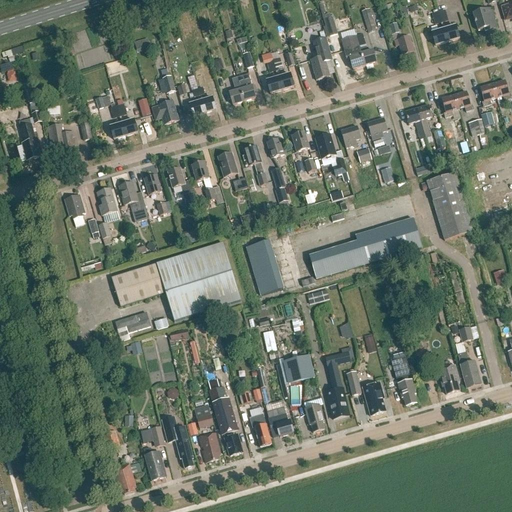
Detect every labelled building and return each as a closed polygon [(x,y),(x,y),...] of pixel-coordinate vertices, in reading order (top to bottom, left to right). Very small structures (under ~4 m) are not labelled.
[(506,22),(511,19),(511,4),(501,7),(506,22)] [(417,10),(411,12),(413,18),(419,16),(417,10)] [(497,30),(491,10),(473,15),(475,22),(474,23),(475,25),(476,24),(478,32),(487,30),(488,32),(497,30)] [(368,34),(376,32),(370,11),(362,13),(368,34)] [(382,20),(392,17),(390,11),(380,13),(382,20)] [(439,13),(442,24),(448,23),(445,12),(439,13)] [(435,27),(442,24),(439,13),(431,15),(435,27)] [(333,20),(330,21),(328,16),(322,17),(325,27),(324,28),(327,39),(330,38),(338,35),(333,20)] [(110,38),(121,35),(119,26),(107,29),(110,38)] [(393,36),(394,42),(396,48),(399,47),(402,57),(414,54),(410,38),(402,40),(400,35),(398,27),(390,29),(392,37),(393,36)] [(456,28),(444,31),(448,44),(459,40),(456,28)] [(104,29),(80,31),(81,51),(88,50),(88,44),(105,43),(104,29)] [(231,31),(225,33),(227,40),(233,39),(231,31)] [(436,47),(448,44),(444,31),(432,35),(436,47)] [(362,36),(355,38),(357,45),(359,45),(359,47),(358,48),(359,51),(360,51),(359,48),(365,46),(362,36)] [(357,45),(355,38),(342,42),(347,61),(350,60),(353,71),(365,68),(362,55),(361,55),(360,51),(359,51),(358,48),(359,47),(359,45),(357,45)] [(313,43),(318,60),(311,62),(317,82),(330,78),(326,63),(332,61),(325,39),(313,43)] [(148,40),(141,42),(144,52),(150,51),(148,40)] [(244,51),(245,55),(243,56),(247,71),(254,69),(250,54),(249,54),(248,50),(244,51)] [(373,52),(362,55),(365,68),(377,65),(373,52)] [(272,55),(277,72),(282,70),(278,54),(272,55)] [(292,54),(286,56),(289,68),(295,66),(292,54)] [(277,72),(272,55),(262,58),(264,65),(267,64),(269,74),(277,72)] [(125,60),(106,66),(109,75),(127,70),(125,60)] [(15,73),(7,75),(9,83),(17,81),(15,73)] [(255,87),(252,88),(249,76),(243,77),(237,79),(245,103),(256,100),(254,94),(257,93),(255,87)] [(291,76),(279,79),(282,92),(294,89),(291,76)] [(166,96),(175,94),(171,78),(162,80),(166,96)] [(245,103),(237,79),(232,80),(236,92),(227,95),(229,101),(231,100),(233,107),(245,103)] [(270,95),(282,92),(279,79),(267,83),(270,95)] [(511,100),(511,98),(511,95),(509,96),(506,84),(493,88),(497,100),(504,99),(505,102),(511,100)] [(177,88),(180,97),(187,95),(184,86),(177,88)] [(482,103),(483,109),(492,106),(490,102),(497,100),(493,88),(481,92),(484,103),(482,103)] [(33,89),(25,92),(28,103),(36,101),(33,89)] [(474,111),(472,106),(470,107),(467,96),(455,99),(458,111),(465,110),(466,114),(474,111)] [(109,98),(95,101),(98,110),(111,107),(109,98)] [(215,98),(201,103),(205,115),(216,112),(214,105),(217,105),(215,98)] [(443,115),(445,120),(453,117),(452,113),(458,111),(455,99),(442,103),(445,114),(443,115)] [(147,100),(138,103),(142,119),(151,116),(147,100)] [(178,123),(173,103),(160,107),(160,108),(153,110),(156,122),(163,120),(165,127),(178,123)] [(205,115),(201,103),(187,107),(189,113),(192,112),(193,118),(205,115)] [(61,114),(61,106),(48,106),(48,114),(61,114)] [(123,106),(117,108),(120,118),(127,117),(124,106),(123,106)] [(429,107),(417,110),(426,140),(432,139),(426,122),(433,119),(429,107)] [(120,118),(117,108),(110,110),(114,120),(120,118)] [(426,140),(417,110),(405,114),(409,127),(416,125),(421,142),(425,141),(426,140)] [(31,126),(32,126),(43,123),(40,113),(32,115),(33,120),(30,121),(31,126)] [(481,116),(484,127),(491,125),(488,114),(481,116)] [(388,133),(384,120),(367,125),(372,142),(384,139),(382,134),(388,133)] [(31,126),(30,121),(19,124),(23,139),(24,138),(26,144),(23,145),(27,162),(40,159),(35,142),(39,141),(37,134),(34,135),(31,126)] [(482,121),(468,125),(472,138),(485,134),(482,121)] [(122,125),(126,138),(138,135),(134,122),(122,125)] [(89,125),(83,126),(80,127),(84,143),(92,141),(92,140),(89,125)] [(114,141),(126,138),(122,125),(111,129),(114,141)] [(63,135),(62,126),(48,129),(51,148),(54,148),(56,155),(74,151),(73,148),(76,148),(73,133),(63,135)] [(341,133),(346,150),(351,148),(357,147),(356,142),(361,141),(357,128),(341,133)] [(434,133),(439,150),(446,148),(441,131),(434,133)] [(309,150),(304,133),(292,137),(297,154),(309,150)] [(479,137),(483,151),(490,149),(486,135),(479,137)] [(336,157),(330,136),(316,141),(322,161),(336,157)] [(282,151),(279,141),(267,145),(272,160),(281,157),(281,159),(283,158),(283,157),(287,156),(285,150),(282,151)] [(463,156),(469,154),(466,144),(460,145),(463,156)] [(389,147),(378,150),(380,157),(391,154),(389,147)] [(257,148),(244,151),(249,168),(255,167),(258,177),(264,175),(261,165),(262,164),(257,148)] [(369,150),(357,153),(360,165),(372,161),(369,150)] [(238,176),(232,155),(218,159),(224,180),(238,176)] [(307,174),(311,173),(312,173),(316,172),(313,161),(304,163),(307,174)] [(349,182),(347,174),(343,161),(336,163),(338,168),(333,169),(335,177),(342,176),(344,183),(349,182)] [(197,184),(209,180),(205,163),(192,167),(197,184)] [(280,169),(271,172),(277,191),(277,192),(284,189),(286,189),(280,169)] [(381,172),(385,185),(394,182),(390,169),(381,172)] [(185,202),(195,199),(190,182),(185,184),(181,170),(168,174),(173,190),(181,187),(185,202)] [(257,177),(256,177),(259,188),(264,187),(268,186),(265,175),(264,175),(258,177),(257,177)] [(445,242),(473,234),(456,175),(427,183),(445,242)] [(162,194),(157,177),(144,181),(149,197),(162,194)] [(236,193),(248,190),(245,180),(233,183),(236,193)] [(131,205),(133,212),(137,224),(149,220),(145,208),(141,194),(136,196),(133,184),(119,188),(125,207),(131,205)] [(213,190),(216,200),(216,201),(217,206),(224,204),(222,198),(219,188),(213,190)] [(277,192),(275,192),(282,216),(290,214),(287,202),(288,202),(284,189),(277,192)] [(118,213),(111,190),(97,194),(101,208),(99,208),(102,218),(118,213)] [(207,204),(216,201),(216,200),(213,190),(204,193),(207,204)] [(313,193),(305,196),(308,204),(315,201),(313,193)] [(329,197),(332,203),(344,200),(341,193),(329,197)] [(82,216),(86,215),(80,197),(65,202),(70,219),(73,218),(74,221),(83,219),(82,216)] [(160,218),(168,215),(167,210),(165,204),(156,207),(160,218)] [(254,215),(240,218),(243,227),(256,224),(254,215)] [(333,224),(344,220),(342,215),(331,218),(333,224)] [(99,233),(95,221),(88,223),(92,235),(99,233)] [(357,243),(309,257),(316,280),(364,266),(422,250),(413,221),(355,237),(357,243)] [(103,241),(105,247),(113,245),(111,238),(107,225),(98,227),(102,241),(103,241)] [(216,231),(217,237),(229,233),(226,225),(223,226),(224,229),(216,231)] [(215,237),(214,230),(205,232),(207,239),(215,237)] [(149,243),(145,249),(152,253),(156,247),(149,243)] [(247,249),(261,298),(284,291),(270,243),(247,249)] [(120,309),(165,295),(174,324),(242,303),(224,245),(111,280),(120,309)] [(489,245),(479,248),(480,253),(490,250),(489,245)] [(101,264),(81,269),(82,272),(95,269),(95,271),(102,269),(101,264)] [(494,275),(497,286),(507,283),(504,272),(494,275)] [(329,301),(327,292),(307,297),(310,306),(329,301)] [(146,314),(135,318),(116,324),(118,331),(127,328),(129,335),(150,328),(146,314)] [(157,332),(169,328),(166,320),(154,324),(157,332)] [(297,338),(301,338),(300,332),(298,323),(298,320),(296,321),(292,321),(294,333),(296,333),(297,338)] [(470,328),(458,331),(461,344),(473,341),(470,328)] [(170,334),(171,342),(189,339),(187,330),(170,334)] [(273,333),(263,335),(267,354),(277,352),(273,333)] [(364,339),(364,340),(366,348),(374,346),(372,338),(371,338),(371,335),(364,337),(364,339)] [(142,351),(140,343),(130,346),(132,354),(142,351)] [(415,363),(426,360),(423,349),(412,352),(415,363)] [(349,417),(337,367),(350,364),(348,354),(325,359),(333,393),(327,395),(333,421),(349,417)] [(404,383),(408,382),(407,378),(411,377),(406,360),(404,354),(392,358),(394,363),(391,364),(396,381),(402,379),(404,383)] [(468,365),(466,354),(458,356),(460,364),(459,364),(467,391),(482,386),(475,363),(468,365)] [(289,386),(314,380),(309,357),(284,363),(289,386)] [(447,396),(460,392),(458,384),(460,384),(455,367),(438,372),(442,389),(444,388),(447,396)] [(262,371),(257,372),(261,389),(266,388),(262,371)] [(347,376),(352,397),(362,395),(357,373),(347,376)] [(406,408),(417,405),(414,397),(416,396),(411,379),(409,379),(410,382),(398,386),(402,400),(404,400),(406,408)] [(362,389),(370,418),(386,413),(382,401),(384,400),(380,384),(362,389)] [(209,393),(213,405),(222,436),(221,436),(222,437),(224,436),(225,440),(224,440),(230,458),(243,454),(238,436),(231,438),(230,434),(239,432),(238,431),(229,400),(227,400),(224,389),(209,393)] [(259,391),(253,393),(255,403),(262,401),(259,391)] [(249,393),(241,396),(244,406),(252,404),(249,393)] [(208,407),(206,407),(194,410),(200,430),(214,426),(208,407)] [(323,422),(319,407),(306,411),(310,427),(311,426),(313,434),(324,431),(322,423),(323,422)] [(290,422),(288,423),(286,416),(277,418),(269,421),(271,430),(277,428),(280,438),(293,434),(290,422)] [(125,428),(133,428),(133,418),(125,417),(125,428)] [(266,427),(263,418),(256,421),(258,429),(255,430),(260,449),(271,446),(266,427)] [(177,430),(174,419),(162,422),(168,445),(176,442),(179,452),(178,452),(180,460),(181,460),(182,461),(185,471),(187,470),(188,471),(191,470),(192,469),(194,468),(192,461),(193,460),(185,428),(177,430)] [(151,431),(155,449),(165,447),(161,428),(151,431)] [(116,432),(104,435),(109,455),(121,452),(116,432)] [(221,457),(215,435),(199,439),(206,465),(219,461),(218,457),(221,457)] [(152,483),(165,479),(163,470),(164,470),(159,454),(152,456),(150,449),(144,451),(145,457),(145,458),(152,483)] [(136,490),(129,465),(112,470),(113,470),(119,495),(123,494),(124,496),(134,494),(133,491),(136,490)] [(139,465),(130,467),(133,477),(142,475),(139,465)]
